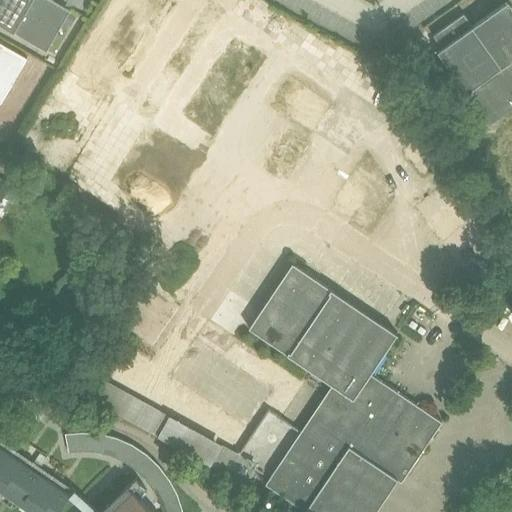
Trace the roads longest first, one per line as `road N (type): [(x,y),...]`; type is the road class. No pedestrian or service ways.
road 1 (unknown): [(455,297),(409,256),(414,225),(385,142),(330,74),(262,29)]
road 2 (unknown): [(426,511),(437,481),(511,375)]
